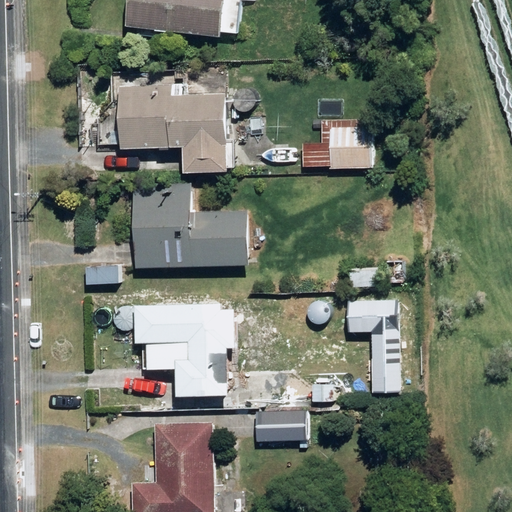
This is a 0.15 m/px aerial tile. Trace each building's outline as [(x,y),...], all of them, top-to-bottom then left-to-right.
[(132,0),(130,26),(224,37),(228,0),(132,0)] [(122,87),(124,149),(186,146),(187,172),(230,170),(227,93),(186,94),(185,85),(122,87)] [(376,127),(331,129),(333,169),(377,167),(376,127)] [(194,186),(137,188),(140,269),(252,266),(251,211),(194,212),(194,186)] [(358,267),(361,287),(403,280),(400,260),(358,267)] [(246,277),(212,277),(212,292),(246,293),(246,277)] [(232,346),(240,346),(239,308),(224,309),(224,303),(138,305),(139,343),(194,342),(194,359),(179,360),(180,396),(233,395),(232,346)] [(315,402),(336,402),(336,385),(315,385),(315,402)] [(307,410),(259,412),(260,441),(308,439),(307,410)] [(217,511),(216,423),(158,424),(159,483),(141,484),(142,511),(217,511)]
